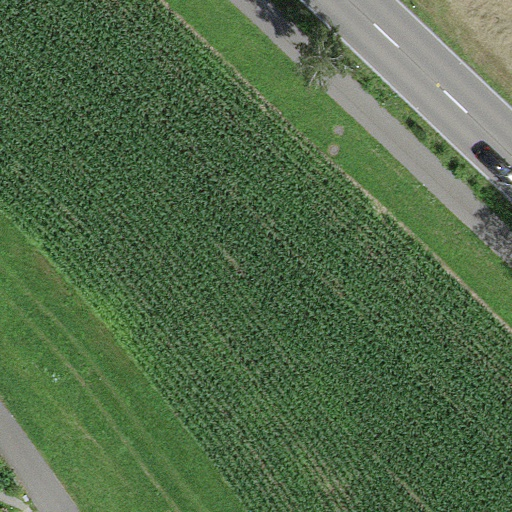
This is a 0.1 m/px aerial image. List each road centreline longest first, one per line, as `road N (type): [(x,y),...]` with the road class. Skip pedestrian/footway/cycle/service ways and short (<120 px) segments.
road 1 (track): [(266,0),(511,231)]
road 2 (secondary): [(350,0),(511,153)]
